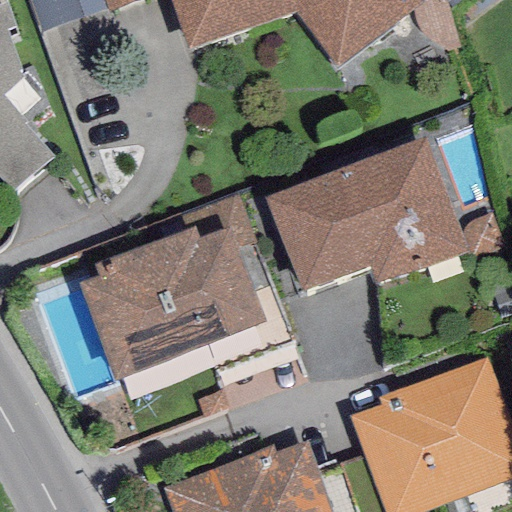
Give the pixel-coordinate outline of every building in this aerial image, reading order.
[(37,0),(52,38),(155,0),(37,0)] [(169,0),(188,56),(291,21),(334,74),(421,12),(413,0),(169,0)] [(0,171),(19,191),(54,162),(24,129),(28,126),(4,99),(24,82),(6,33),(15,31),(7,7),(0,9),(0,171)] [(425,145),(267,200),(301,300),(369,276),(374,292),(466,261),(425,145)] [(97,283),(78,290),(113,386),(263,332),(228,234),(199,245),(195,234),(93,271),(97,283)] [(511,440),(484,364),(379,402),(382,410),(351,422),(383,511),(430,511),(511,482),(511,440)] [(273,451),(163,491),(170,511),(327,511),(304,447),(275,457),(273,451)]
